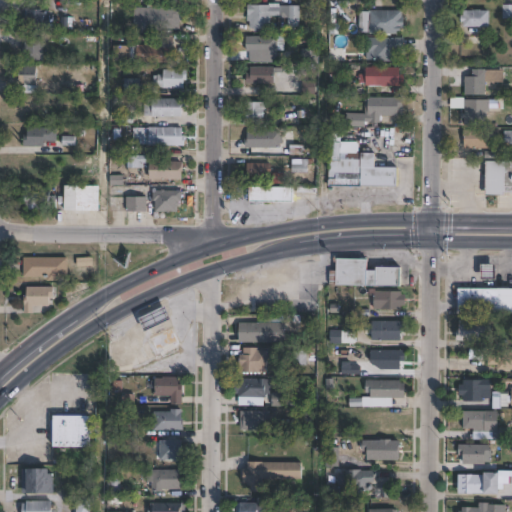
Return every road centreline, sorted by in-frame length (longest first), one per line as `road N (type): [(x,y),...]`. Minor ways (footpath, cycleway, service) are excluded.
road 1 (residential): [(429,511),(434,238)]
road 2 (primary): [(213,243),(91,300),(0,369)]
road 3 (primary): [(0,393),(121,308),(213,267)]
road 4 (residential): [(209,511),(213,267)]
road 5 (residential): [(213,243),(213,0)]
road 6 (primary): [(434,217),(275,225),(213,243)]
road 7 (residential): [(434,217),(434,0)]
road 8 (residential): [(213,243),(29,234),(0,223)]
road 9 (primary): [(213,267),(271,247),(343,239)]
road 10 (primary): [(91,300),(0,380)]
